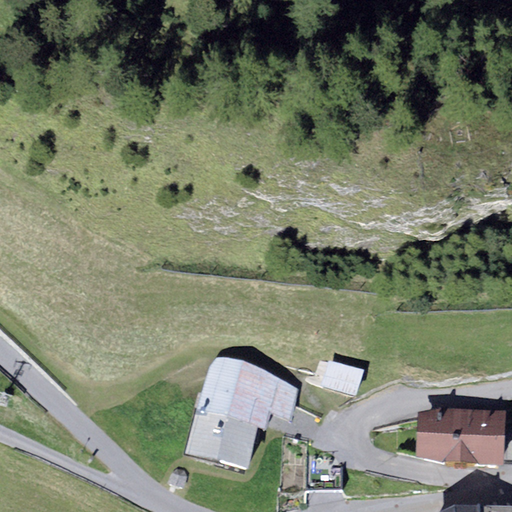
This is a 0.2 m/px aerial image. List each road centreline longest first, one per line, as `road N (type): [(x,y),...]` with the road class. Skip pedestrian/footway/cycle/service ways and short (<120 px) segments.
road 1 (residential): [(511,485),(366,464),(346,446),(357,416),(398,396),(511,386)]
road 2 (residential): [(145,492),(0,350)]
road 3 (residential): [(0,427),(145,492)]
road 4 (unclassified): [(511,486),(383,511)]
